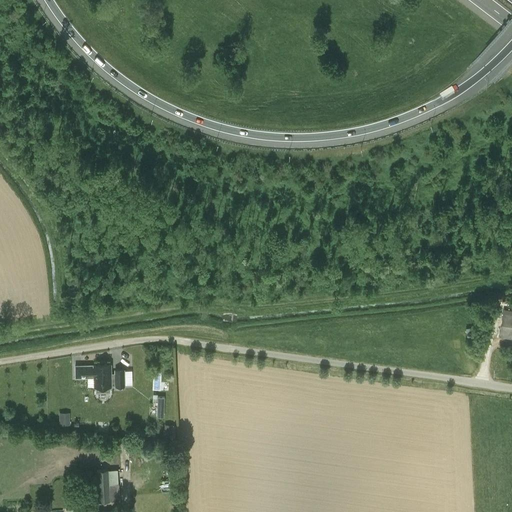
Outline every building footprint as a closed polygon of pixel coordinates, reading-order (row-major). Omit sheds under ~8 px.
[(511,311),(502,310),(498,336),(511,337),(511,311)] [(94,374),(94,385),(96,385),(96,393),(110,392),(110,385),(115,385),(115,386),(126,386),(125,369),(114,369),(115,373),(110,373),(110,364),(75,365),(75,377),(88,377),(88,374),(94,374)] [(164,417),(165,397),(158,396),(157,417),(164,417)] [(69,412),(60,412),(60,425),(69,425),(69,412)] [(171,436),(172,425),(164,424),(163,436),(171,436)] [(120,500),(119,484),(109,484),(109,469),(97,470),(97,475),(98,502),(120,500)]
